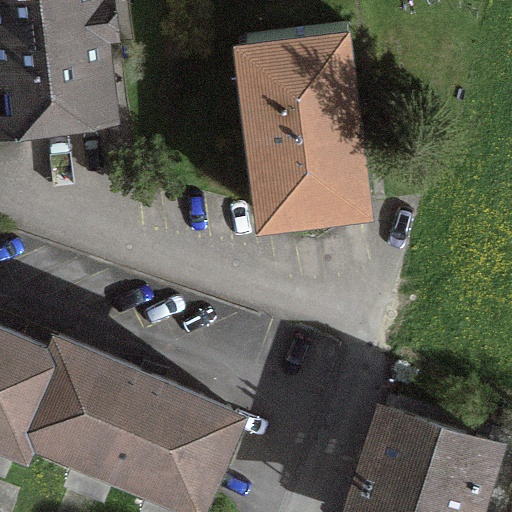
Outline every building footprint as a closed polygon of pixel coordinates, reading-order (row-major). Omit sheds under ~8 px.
[(0,0),(0,113),(3,116),(107,104),(98,28),(113,26),(109,0),(0,0)] [(245,32),(269,215),(370,202),(347,19),(245,32)] [(0,425),(22,435),(27,422),(58,347),(52,345),(0,323),(0,425)] [(27,422),(196,491),(232,404),(58,331),(52,345),(58,347),(27,422)] [(467,511),(490,439),(385,405),(351,511),(467,511)]
